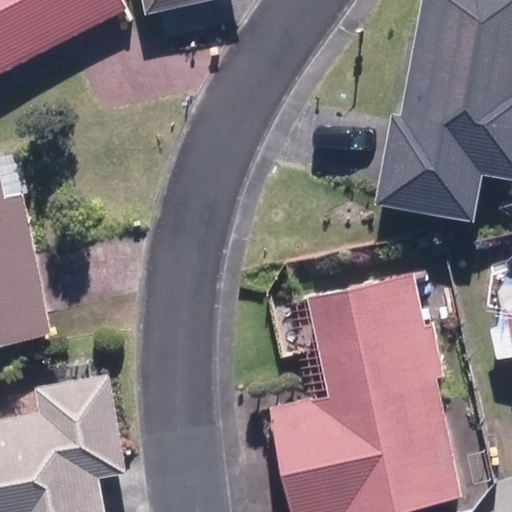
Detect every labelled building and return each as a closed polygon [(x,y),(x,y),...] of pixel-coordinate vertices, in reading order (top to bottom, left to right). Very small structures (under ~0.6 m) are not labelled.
[(0,0),(0,71),(134,3),(132,0),(0,0)] [(511,0),(428,0),(394,196),(486,212),(494,164),(511,167),(511,0)] [(0,336),(60,324),(32,187),(17,190),(7,145),(0,146),(0,336)] [(350,511),(469,486),(420,265),(319,287),(340,383),(280,397),(305,511),(350,511)] [(115,511),(109,472),(134,467),(117,367),(41,380),(45,405),(0,412),(0,511),(115,511)]
